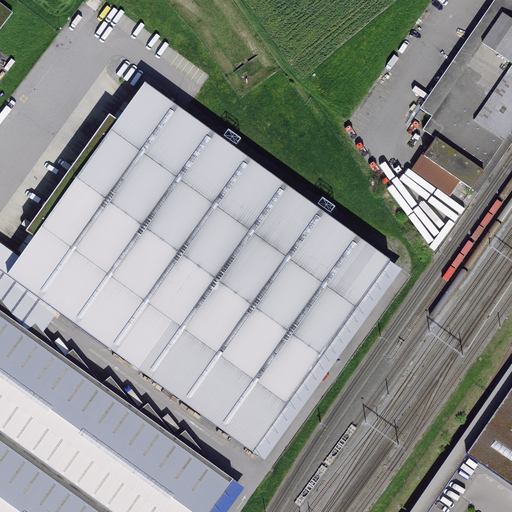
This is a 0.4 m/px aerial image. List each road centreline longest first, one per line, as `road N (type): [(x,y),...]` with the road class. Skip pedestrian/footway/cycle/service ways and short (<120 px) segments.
road 1 (track): [(236,0),(403,239)]
road 2 (unknown): [(0,152),(106,57),(145,63),(183,88)]
